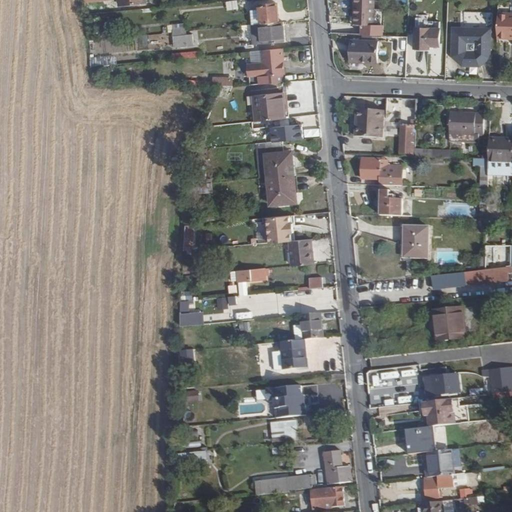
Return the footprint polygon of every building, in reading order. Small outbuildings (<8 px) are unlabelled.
[(231,0),(228,0),(229,9),(240,8),(239,0),(231,0)] [(354,0),(354,24),(356,24),(359,24),(374,25),(375,0),(354,0)] [(261,24),(271,23),(280,22),(278,6),(278,4),(259,6),(261,24)] [(490,57),(492,13),(478,13),(478,7),(458,6),(458,28),(454,28),(453,56),(457,56),(457,60),(463,65),(480,65),(486,61),(486,57),(490,57)] [(511,12),(511,13),(511,9),(511,6),(499,6),(497,38),(511,38),(511,12)] [(440,21),(428,21),(428,15),(416,14),(415,49),(431,49),(431,46),(440,46),(440,21)] [(261,24),(263,38),(263,44),(286,41),(284,22),(280,22),(271,23),(261,24)] [(188,23),(169,23),(169,32),(175,32),(175,47),(197,46),(197,32),(188,32),(188,23)] [(149,34),(150,47),(166,47),(166,33),(149,34)] [(361,59),(379,59),(379,41),(350,40),(350,62),(361,62),(361,59)] [(252,48),(253,59),(264,58),(263,47),(252,48)] [(251,84),(266,83),(284,82),(283,75),(286,75),(283,48),(263,50),(264,63),(249,64),(251,84)] [(199,49),(173,53),(174,60),(200,56),(199,49)] [(114,56),(92,56),(92,65),(114,64),(114,56)] [(215,85),(235,85),(235,76),(215,76),(215,85)] [(287,120),(284,93),(250,96),(252,123),(287,120)] [(417,120),(417,99),(412,99),(402,98),(402,120),(417,120)] [(426,99),(417,99),(417,112),(426,113),(426,99)] [(384,138),(385,111),(357,109),(356,137),(384,138)] [(450,112),(450,142),(479,143),(480,135),(485,136),(485,113),(450,112)] [(416,156),(416,148),(417,125),(401,124),(400,156),(416,156)] [(511,138),(503,139),(490,138),(490,152),(490,159),(489,162),(511,163),(511,138)] [(296,175),(293,152),(286,153),(285,142),(267,143),(270,178),(296,175)] [(416,148),(416,156),(462,158),(462,150),(433,149),(416,148)] [(390,165),(390,161),(381,160),(381,159),(364,158),(363,179),(380,179),(380,186),(388,186),(390,165)] [(480,189),(485,189),(488,189),(489,159),(474,159),(473,166),(481,167),(480,189)] [(390,165),(388,186),(402,186),(403,166),(390,165)] [(297,190),(296,175),(270,178),(271,193),(297,190)] [(488,189),(485,189),(480,189),(477,189),(476,197),(481,197),(480,216),(487,216),(488,189)] [(298,202),(297,190),(271,193),(272,205),(298,202)] [(404,191),(387,190),(384,216),(403,216),(404,191)] [(471,203),(449,202),(448,212),(471,213),(471,203)] [(319,231),(320,213),(292,216),(291,229),(319,231)] [(290,233),(289,224),(287,225),(286,217),(263,219),(266,244),(288,241),(287,234),(290,233)] [(195,244),(197,225),(188,224),(185,243),(195,244)] [(428,258),(429,227),(405,227),(404,257),(428,258)] [(314,264),(312,239),(290,241),(293,266),(314,264)] [(486,270),(486,255),(477,255),(477,271),(486,270)] [(486,255),(486,270),(495,269),(498,269),(496,256),(486,255)] [(266,279),(266,268),(238,271),(239,282),(266,279)] [(484,276),(467,278),(467,286),(485,284),(508,282),(507,273),(484,276)] [(324,288),(323,277),(310,279),(310,289),(324,288)] [(267,307),(266,300),(262,300),(261,294),(232,297),(233,307),(243,306),(244,316),(264,314),(263,307),(267,307)] [(230,297),(219,297),(219,308),(229,309),(230,297)] [(182,301),(183,310),(192,308),(190,299),(182,301)] [(466,337),(463,308),(434,311),(437,340),(466,337)] [(182,311),(183,325),(205,324),(205,311),(182,311)] [(324,338),(322,313),(303,315),(305,340),(324,338)] [(243,322),(244,330),(252,329),(251,321),(243,322)] [(307,363),(305,340),(277,343),(278,351),(282,351),(284,369),(301,368),(301,363),(307,363)] [(325,352),(326,360),(338,359),(338,351),(325,352)] [(409,365),(403,372),(411,378),(417,372),(409,365)] [(508,368),(490,370),(491,381),(509,379),(508,368)] [(431,377),(433,397),(462,393),(460,373),(431,377)] [(308,415),(306,394),(303,394),(302,385),(267,388),(268,400),(276,399),(277,408),(283,408),(283,417),(308,415)] [(190,402),(202,400),(201,394),(189,396),(190,402)] [(425,417),(429,416),(429,426),(451,424),(450,414),(455,413),(454,399),(424,402),(425,417)] [(290,428),(289,422),(274,424),(274,430),(276,430),(277,440),(274,441),(275,443),(297,440),(295,427),(290,428)] [(353,482),(351,466),(343,467),(341,450),(325,452),(328,485),(353,482)] [(426,469),(427,478),(454,475),(455,475),(453,450),(427,453),(429,468),(426,469)] [(183,465),(213,464),(212,451),(183,452),(183,465)] [(313,488),(312,475),(256,482),(258,495),(291,492),(291,490),(313,488)] [(454,475),(427,478),(426,478),(427,503),(440,502),(439,489),(455,488),(454,475)] [(398,491),(410,489),(408,480),(396,482),(398,491)] [(346,506),(344,487),(332,488),(332,490),(314,493),(315,510),(346,506)] [(463,492),(464,499),(473,498),(472,490),(463,492)] [(440,502),(427,503),(422,504),(422,511),(454,511),(454,500),(443,501),(440,502)]
